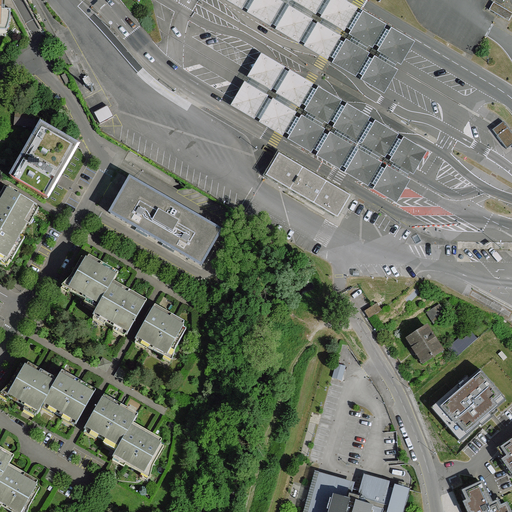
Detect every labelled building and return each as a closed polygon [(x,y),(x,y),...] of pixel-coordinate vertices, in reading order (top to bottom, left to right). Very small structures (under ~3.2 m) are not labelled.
[(2,0),(0,0),(0,29),(7,30),(10,20),(11,9),(2,9),(2,0)] [(335,0),(219,0),(382,94),(396,70),(411,44),(335,0)] [(511,14),(500,8),(494,4),(490,11),(499,16),(509,22),(511,16),(511,14)] [(425,153),(257,55),(227,106),(395,205),(404,189),(425,153)] [(70,82),(66,74),(62,76),(66,84),(70,82)] [(89,77),(83,79),(87,87),(92,84),(89,77)] [(101,121),(114,116),(111,106),(97,111),(101,121)] [(33,127),(35,115),(17,112),(16,124),(33,127)] [(77,144),(41,124),(12,175),(48,195),(77,144)] [(511,127),(511,125),(501,131),(510,145),(511,144),(511,127)] [(339,219),(351,197),(281,156),(269,177),(339,219)] [(130,179),(110,214),(202,266),(222,232),(130,179)] [(0,264),(1,265),(5,258),(12,262),(25,238),(21,236),(27,224),(26,222),(35,205),(5,188),(0,196),(0,264)] [(98,261),(89,257),(87,261),(82,259),(79,264),(77,268),(71,278),(66,283),(72,289),(70,292),(79,297),(98,308),(113,282),(118,273),(103,264),(98,261)] [(165,272),(155,267),(150,276),(160,281),(165,272)] [(181,282),(172,276),(167,285),(176,290),(181,282)] [(127,290),(113,282),(98,308),(94,317),(115,329),(127,336),(147,301),(131,292),(127,290)] [(377,302),(364,310),(369,317),(381,309),(377,302)] [(440,304),(427,313),(434,324),(447,315),(440,304)] [(171,315),(155,306),(136,341),(164,357),(166,354),(174,356),(176,349),(187,330),(182,327),(185,323),(176,318),(171,315)] [(443,351),(426,327),(409,339),(414,348),(413,349),(417,356),(419,355),(424,363),(443,351)] [(471,334),(451,351),(456,357),(476,341),(471,334)] [(112,363),(103,358),(98,368),(107,373),(112,363)] [(36,368),(28,363),(26,367),(21,365),(10,384),(5,389),(11,395),(9,398),(17,402),(38,414),(43,406),(57,380),(41,371),(36,368)] [(344,366),(336,364),(332,377),(341,380),(344,366)] [(129,374),(119,368),(114,377),(124,382),(129,374)] [(481,370),(435,409),(461,439),(507,400),(481,370)] [(57,380),(43,406),(62,417),(76,425),(96,390),(81,382),(75,378),(63,371),(57,380)] [(105,441),(118,449),(133,423),(138,414),(124,406),(118,403),(104,395),(84,430),(105,441)] [(149,432),(133,423),(118,449),(113,457),(141,474),(143,472),(151,473),(153,466),(164,447),(160,444),(162,440),(153,434),(149,432)] [(511,441),(499,451),(511,469),(511,441)] [(0,479),(9,464),(14,456),(0,447),(0,479)] [(24,473),(9,464),(0,479),(0,505),(3,507),(11,511),(19,511),(20,511),(28,511),(29,507),(40,488),(35,486),(38,481),(29,476),(24,473)] [(58,475),(49,470),(44,479),(53,484),(58,475)] [(483,481),(462,490),(472,511),(510,511),(507,503),(501,506),(499,500),(493,503),(483,481)] [(377,511),(378,511),(381,511),(398,511),(404,490),(389,486),(388,488),(382,486),(383,484),(375,482),(372,483),(369,485),(366,485),(362,486),(356,487),(355,492),(346,490),(347,485),(342,484),(337,483),(333,482),(327,482),(321,483),(315,484),(312,493),(313,493),(307,511),(377,511)]
